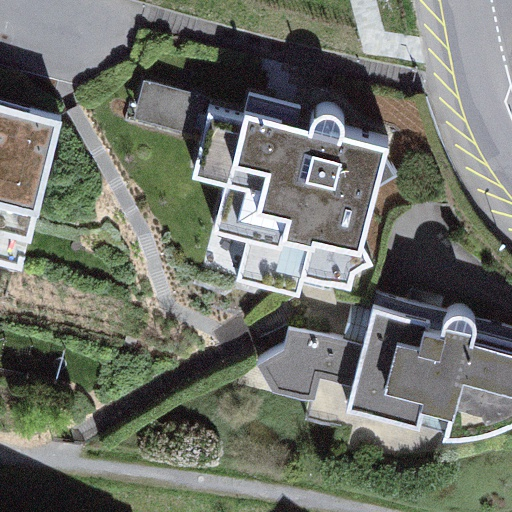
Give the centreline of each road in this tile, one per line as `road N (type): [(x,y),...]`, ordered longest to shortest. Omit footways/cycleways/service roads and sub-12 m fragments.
road 1 (residential): [(440,0),(467,135),(511,203)]
road 2 (residential): [(0,4),(137,11)]
